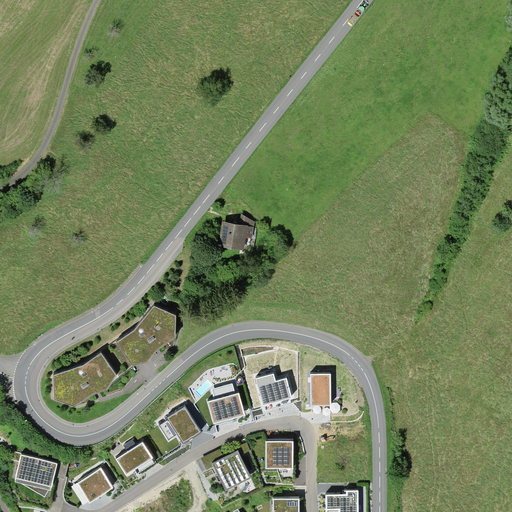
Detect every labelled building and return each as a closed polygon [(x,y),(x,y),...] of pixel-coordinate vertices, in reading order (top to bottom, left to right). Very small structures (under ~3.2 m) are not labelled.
[(223,221),(218,246),(244,250),(246,237),(252,238),(255,222),(241,213),(240,224),(223,221)] [(82,366),(53,375),(54,399),(75,407),(94,394),(107,389),(110,385),(119,376),(136,365),(141,364),(148,362),(152,357),(156,354),(155,352),(157,349),(175,337),(176,315),(154,305),(134,329),(117,342),(116,340),(100,351),(101,352),(82,366)] [(274,374),(256,378),(263,405),(292,398),(287,378),(276,381),(274,374)] [(331,374),(311,374),(311,406),(331,406),(331,374)] [(236,394),(233,383),(212,389),(215,400),(207,402),(213,423),(245,415),(239,393),(236,394)] [(169,420),(160,425),(169,440),(178,434),(184,444),(201,433),(185,407),(167,418),(169,420)] [(128,452),(137,446),(132,439),(123,445),(128,452)] [(294,441),(266,441),(266,469),(293,469),(294,441)] [(153,458),(143,442),(137,446),(128,452),(116,459),(126,475),(135,470),(153,458)] [(234,448),(236,451),(238,450),(240,455),(251,450),(247,442),(234,448)] [(224,457),(220,449),(201,458),(207,470),(214,466),(212,463),(224,457)] [(224,457),(212,463),(214,466),(226,490),(251,478),(240,455),(238,450),(236,451),(224,457)] [(57,463),(22,455),(15,482),(23,484),(49,490),(51,490),(54,476),(57,463)] [(156,462),(153,458),(135,470),(137,474),(156,462)] [(58,460),(57,463),(54,476),(65,479),(69,462),(58,460)] [(101,468),(77,483),(90,503),(114,488),(101,468)] [(45,497),(49,490),(23,484),(45,497)] [(326,494),(326,511),(358,511),(358,489),(344,489),(344,494),(326,494)] [(299,511),(299,499),(273,499),(273,511),(299,511)]
